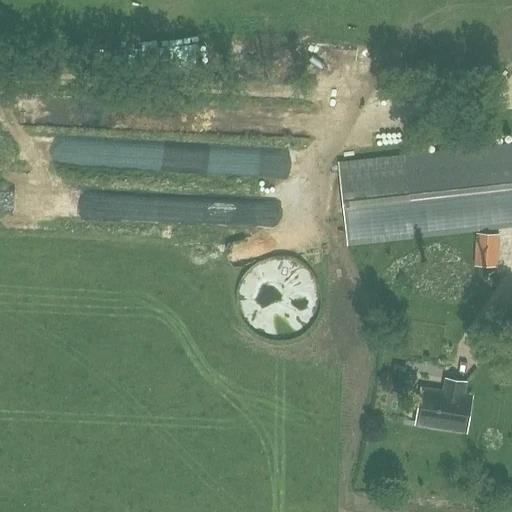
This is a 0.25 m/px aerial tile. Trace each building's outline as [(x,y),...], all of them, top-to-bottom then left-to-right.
[(370,68),(368,51),(342,54),(344,71),(370,68)] [(276,114),(237,114),(237,135),(276,135),(276,114)] [(392,122),(368,124),(371,155),(394,153),(392,122)] [(414,239),(511,228),(511,143),(405,155),(337,163),(346,247),(414,239)] [(496,266),(498,236),(479,235),(477,265),(496,266)] [(466,431),(471,398),(462,397),(464,384),(448,381),(445,394),(423,391),(418,423),(466,431)]
